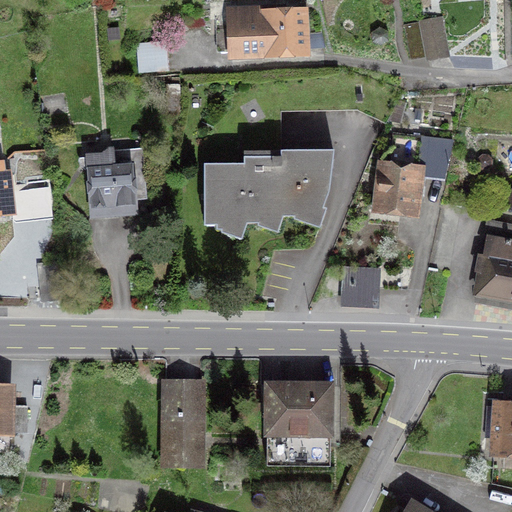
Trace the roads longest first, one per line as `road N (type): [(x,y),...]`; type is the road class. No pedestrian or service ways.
road 1 (secondary): [(439,343),(0,335)]
road 2 (residential): [(439,343),(355,511)]
road 3 (residential): [(339,59),(427,75),(511,77)]
